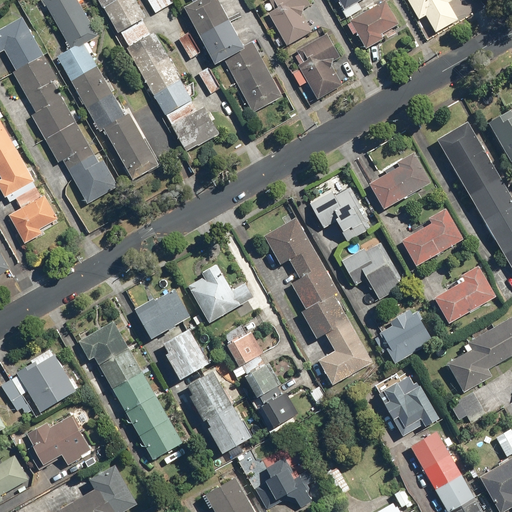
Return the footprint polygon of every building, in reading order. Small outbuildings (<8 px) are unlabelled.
[(100,131),(104,128),(134,179),(161,164),(130,112),(126,115),(85,44),(99,36),(77,0),(41,0),(70,48),(57,56),(100,131)] [(98,0),(118,34),(146,18),(135,0),(98,0)] [(169,0),(147,0),(155,13),(172,4),(169,0)] [(216,64),(224,60),(252,113),(282,97),(252,41),(244,46),(219,0),(191,0),(193,3),(185,7),(216,64)] [(268,0),(274,10),(268,14),(286,46),(311,31),(302,16),(304,9),(310,5),(306,0),(268,0)] [(339,0),(345,9),(342,11),(346,18),(361,9),(357,3),(360,0),(339,0)] [(399,25),(384,0),(349,20),(351,23),(347,25),(353,35),(356,33),(366,49),(384,39),(381,35),(399,25)] [(407,0),(418,19),(425,15),(435,33),(458,20),(448,3),(451,1),(450,0),(407,0)] [(36,112),(31,115),(59,162),(63,160),(88,203),(119,186),(104,160),(100,162),(52,81),(57,78),(22,16),(0,28),(0,53),(4,50),(16,70),(13,72),(36,112)] [(153,32),(127,48),(166,115),(192,100),(153,32)] [(187,33),(177,39),(189,58),(199,52),(187,33)] [(299,86),(307,82),(316,98),(341,83),(332,68),(333,61),(339,57),(326,34),(297,51),(303,62),(297,66),(300,70),(292,74),(299,86)] [(207,68),(198,73),(210,94),(219,88),(207,68)] [(204,107),(172,125),(186,151),(219,132),(204,107)] [(511,114),(510,110),(488,123),(511,164),(511,114)] [(35,181),(0,119),(0,174),(2,178),(0,179),(0,186),(6,197),(35,181)] [(511,197),(468,122),(437,140),(511,269),(511,197)] [(400,166),(369,184),(384,209),(431,183),(413,152),(397,162),(400,166)] [(345,184),(310,203),(323,228),(336,221),(347,241),(370,228),(345,184)] [(21,208),(9,215),(26,243),(43,233),(41,229),(59,218),(45,194),(41,196),(36,187),(16,198),(21,208)] [(432,223),(401,240),(416,266),(463,239),(446,209),(429,218),(432,223)] [(295,217),(264,235),(281,265),(290,260),(300,278),(291,282),(306,309),(302,311),(317,339),(325,334),(334,350),(318,359),(333,384),(372,362),(334,295),(339,293),(295,217)] [(364,248),(341,260),(355,285),(366,279),(378,299),(401,286),(398,280),(401,279),(380,243),(366,251),(364,248)] [(0,248),(0,275),(11,269),(0,249),(0,248)] [(204,277),(188,286),(210,323),(254,297),(246,283),(232,291),(216,264),(201,273),(204,277)] [(465,280),(434,297),(449,323),(496,296),(478,266),(462,275),(465,280)] [(176,289),(136,312),(152,339),(191,316),(176,289)] [(403,313),(390,321),(392,325),(379,333),(381,336),(374,339),(382,352),(386,349),(395,363),(433,341),(416,313),(406,319),(403,313)] [(472,349),(447,363),(464,392),(492,375),(488,369),(511,355),(511,316),(468,342),(472,349)] [(114,321),(79,341),(90,360),(95,357),(153,460),(183,443),(114,321)] [(190,329),(164,344),(169,353),(166,354),(181,380),(210,363),(190,329)] [(251,330),(224,346),(237,368),(264,352),(251,330)] [(21,395),(28,391),(42,412),(77,390),(50,348),(31,360),(32,362),(16,372),(18,375),(11,379),(21,395)] [(268,362),(245,374),(258,397),(281,384),(268,362)] [(191,393),(188,394),(203,421),(207,419),(233,404),(213,370),(187,385),(191,393)] [(409,376),(379,393),(404,435),(424,423),(426,427),(441,418),(421,385),(420,386),(417,381),(413,383),(409,376)] [(332,405),(328,398),(321,385),(311,390),(318,404),(322,401),(326,408),(332,405)] [(284,391),(261,405),(275,428),(298,414),(284,391)] [(458,402),(451,406),(459,419),(466,415),(471,423),(486,414),(473,391),(457,400),(458,402)] [(211,427),(208,428),(222,453),(251,437),(233,404),(207,419),(211,427)] [(47,422),(27,434),(44,464),(63,454),(68,464),(83,456),(82,454),(91,449),(81,431),(82,430),(73,413),(50,426),(47,422)] [(511,430),(511,428),(496,437),(507,456),(511,453),(511,430)] [(449,511),(484,511),(436,431),(410,446),(449,511)] [(255,458),(250,450),(236,458),(241,466),(255,458)] [(0,501),(3,500),(0,494),(28,479),(14,454),(0,462),(0,501)] [(272,478),(254,488),(267,509),(284,499),(298,503),(300,507),(312,500),(306,490),(309,488),(307,484),(314,479),(307,468),(295,476),(283,456),(266,467),(272,478)] [(511,457),(480,476),(500,511),(502,511),(511,506),(511,457)] [(121,511),(137,503),(115,464),(89,478),(94,488),(52,511),(121,511)] [(336,466),(323,473),(337,496),(350,489),(336,466)] [(256,511),(236,476),(205,494),(214,511),(256,511)] [(402,488),(394,492),(402,506),(410,502),(402,488)] [(399,511),(393,502),(376,511),(399,511)]
